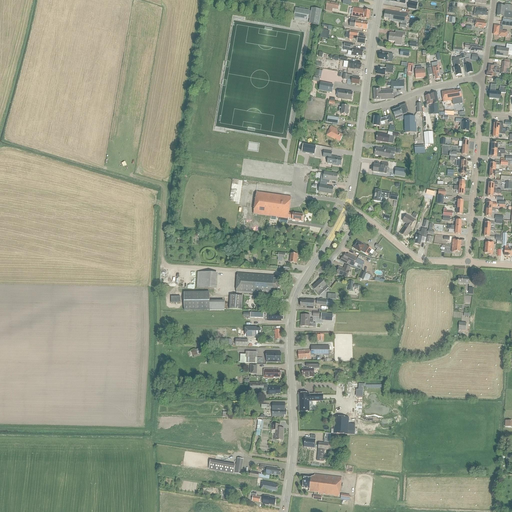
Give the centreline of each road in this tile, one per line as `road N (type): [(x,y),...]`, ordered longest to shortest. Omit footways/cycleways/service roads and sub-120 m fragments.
road 1 (secondary): [(284,511),(292,306),(347,207)]
road 2 (residential): [(467,262),(480,116)]
road 3 (residential): [(363,108),(483,78)]
road 4 (residential): [(467,262),(412,256),(359,214)]
